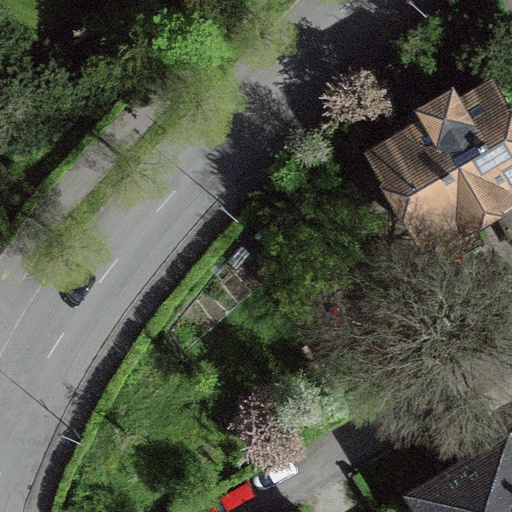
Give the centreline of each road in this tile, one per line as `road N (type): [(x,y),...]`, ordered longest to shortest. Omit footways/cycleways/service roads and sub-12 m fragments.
road 1 (tertiary): [(39,374),(143,229),(350,0)]
road 2 (residential): [(236,511),(511,349)]
road 3 (tertiary): [(0,490),(39,374)]
